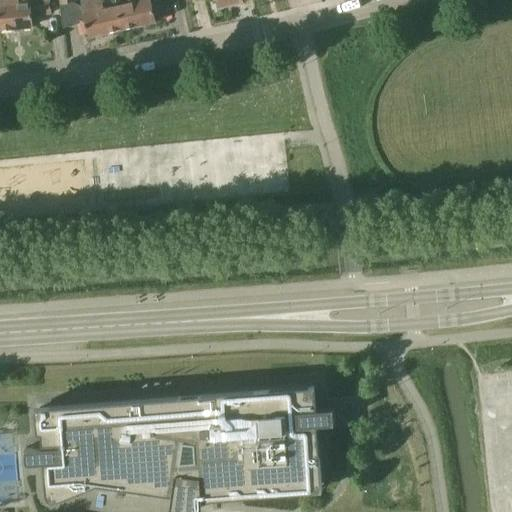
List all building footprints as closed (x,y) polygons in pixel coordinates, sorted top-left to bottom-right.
[(51,14),(50,1),(18,4),(18,0),(0,0),(0,29),(33,27),(32,15),(51,14)] [(89,34),(90,37),(123,30),(118,6),(104,9),(102,0),(88,0),(82,1),(86,20),(80,21),(83,35),(89,34)] [(144,0),(118,6),(123,30),(157,23),(157,21),(166,19),(161,0),(144,0)] [(0,160),(0,215),(43,212),(39,157),(0,160)] [(175,495),(172,511),(184,511),(201,509),(200,498),(208,499),(323,490),(318,424),(335,423),(334,407),(316,409),(315,387),(39,408),(42,447),(25,448),(26,464),(44,462),(46,494),(47,497),(50,500),(53,501),(57,501),(98,484),(175,495)]
